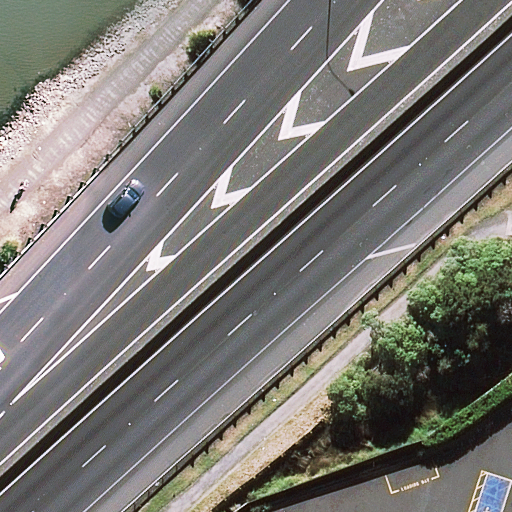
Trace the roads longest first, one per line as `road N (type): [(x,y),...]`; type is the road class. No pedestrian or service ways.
road 1 (trunk): [(511,80),(34,511)]
road 2 (trunk): [(0,419),(212,249),(486,0)]
road 3 (trunk): [(0,365),(338,0)]
